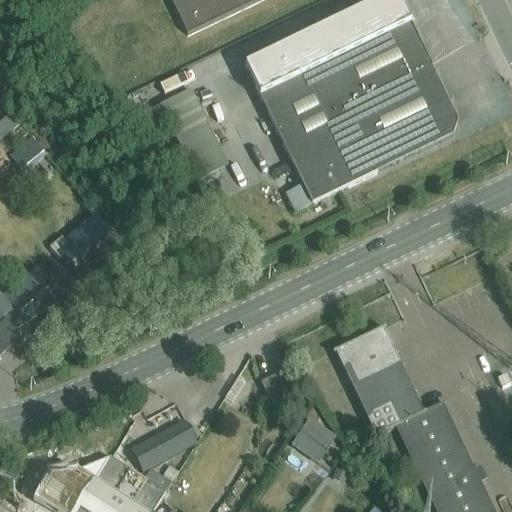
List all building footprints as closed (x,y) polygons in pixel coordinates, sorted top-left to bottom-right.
[(170,0),(186,34),(257,0),(170,0)] [(399,0),(387,0),(248,67),(311,204),(454,136),(458,120),(399,0)] [(158,102),(206,80),(203,72),(155,94),(158,102)] [(199,163),(205,177),(225,168),(193,94),(144,115),(154,136),(170,129),(187,169),(199,163)] [(8,118),(0,124),(0,143),(17,131),(8,118)] [(94,215),(54,249),(79,279),(120,245),(94,215)] [(42,284),(13,310),(27,325),(56,299),(42,284)] [(477,469),(446,403),(426,412),(386,326),(335,350),(375,436),(396,427),(435,511),(496,511),(483,482),(488,479),(482,466),(477,469)] [(285,374),(262,385),(275,414),(298,404),(285,374)] [(184,424),(131,452),(142,474),(195,445),(184,424)] [(312,425),(294,450),(318,466),(335,441),(312,425)] [(110,458),(74,511),(151,511),(164,493),(110,458)] [(53,511),(16,488),(5,505),(16,511),(53,511)]
